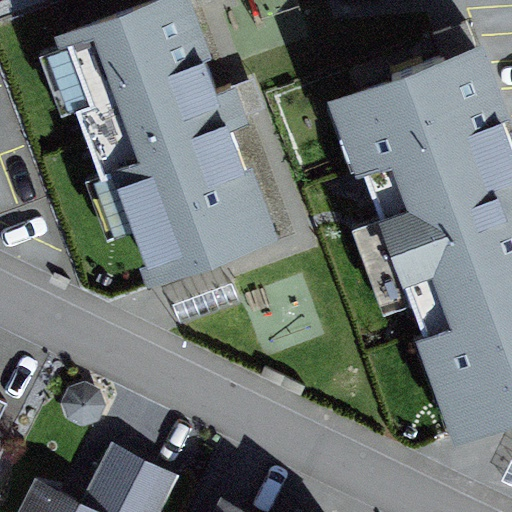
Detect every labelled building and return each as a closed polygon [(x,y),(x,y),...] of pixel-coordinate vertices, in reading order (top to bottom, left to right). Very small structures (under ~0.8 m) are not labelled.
[(191,11),(187,0),(167,0),(54,41),(59,53),(67,50),(91,111),(75,114),(99,179),(108,175),(155,292),(277,249),(236,134),(249,129),(234,86),(221,92),(191,11)] [(187,0),(191,11),(219,0),(187,0)] [(511,130),(481,47),(324,102),(354,185),(364,182),(424,342),(414,344),(454,451),(511,431),(511,130)] [(37,481),(20,511),(162,511),(179,478),(112,443),(81,505),(37,481)] [(242,511),(219,500),(213,511),(242,511)]
